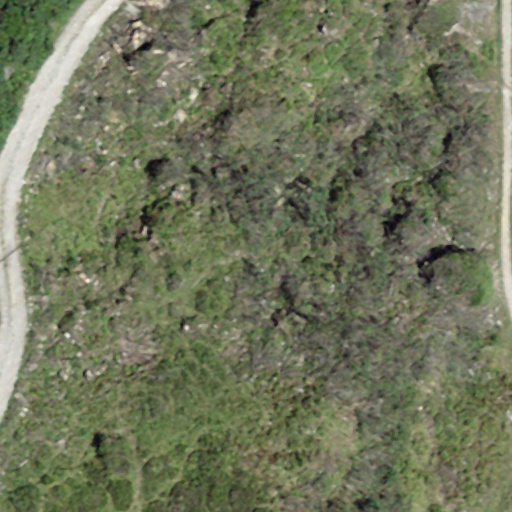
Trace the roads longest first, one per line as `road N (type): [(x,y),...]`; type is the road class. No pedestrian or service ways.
road 1 (track): [(121,0),(73,101),(70,231),(13,511)]
road 2 (track): [(511,318),(496,312),(489,0)]
